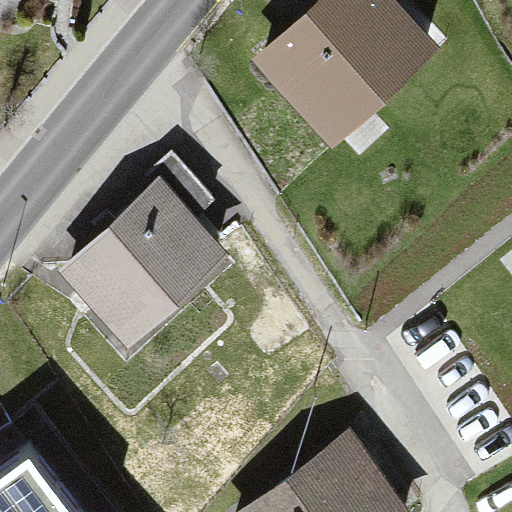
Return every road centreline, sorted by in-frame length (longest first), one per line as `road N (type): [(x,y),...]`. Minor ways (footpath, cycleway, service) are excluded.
road 1 (residential): [(156,34),(444,474)]
road 2 (primary): [(0,221),(156,34)]
